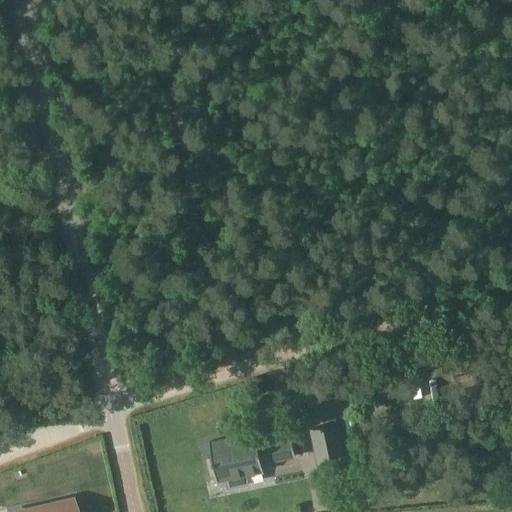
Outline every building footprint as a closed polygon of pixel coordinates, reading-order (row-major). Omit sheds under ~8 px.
[(324,383),(353,402),(365,384),(335,365),(324,383)] [(340,443),(336,423),(309,429),(317,465),(344,459),(340,443)] [(244,473),(260,470),(260,469),(262,468),(260,463),(294,456),(290,435),(256,441),(254,434),(208,442),(211,458),(206,459),(209,477),(215,476),(215,480),(225,478),(227,487),(246,483),(244,473)] [(355,440),(340,443),(344,459),(358,456),(355,440)] [(73,511),(71,499),(24,510),(24,511),(73,511)]
